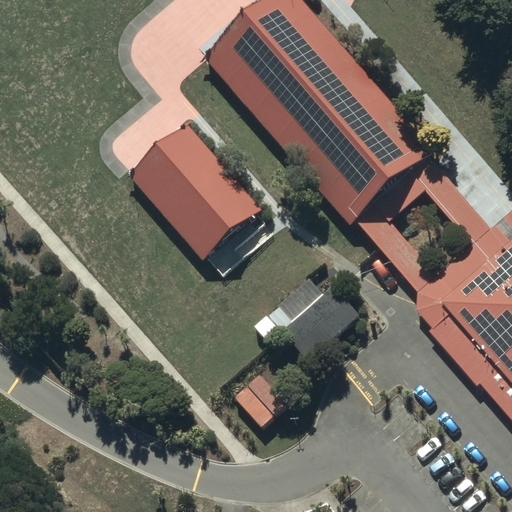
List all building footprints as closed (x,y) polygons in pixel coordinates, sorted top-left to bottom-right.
[(283,0),(266,15),(209,62),(353,224),(357,221),(364,215),(421,165),(428,159),(435,154),(301,0),(283,0)] [(163,152),(135,176),(208,259),(249,223),(260,213),(188,130),(163,152)] [(415,312),(511,420),(511,382),(443,302),(511,242),(511,210),(491,229),(428,159),(421,165),(364,215),(357,221),(381,248),(419,292),(415,312)] [(511,242),(443,302),(511,382),(511,242)] [(361,317),(335,286),(282,331),(308,362),(361,317)] [(261,378),(246,389),(274,419),(288,406),(261,378)]
